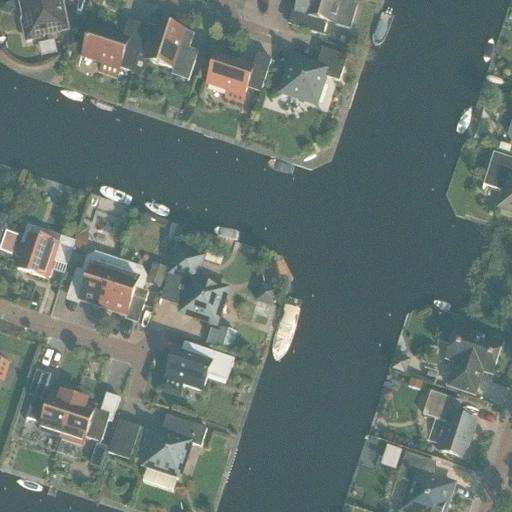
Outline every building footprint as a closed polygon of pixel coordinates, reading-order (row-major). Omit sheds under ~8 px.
[(15,1),(12,0),(3,0),(0,4),(0,8),(1,12),(9,16),(16,10),(15,1)] [(22,23),(26,42),(42,39),(44,36),(67,32),(60,0),(19,0),(24,20),(22,23)] [(296,15),(292,28),(325,39),(329,25),(350,31),(357,7),(342,3),(343,0),(300,0),(296,14),(294,13),(294,14),(296,15)] [(139,56),(147,30),(127,24),(121,44),(89,34),(82,58),(102,65),(100,72),(117,78),(120,70),(132,74),(131,77),(132,77),(139,56)] [(139,56),(151,60),(150,64),(174,71),(181,51),(188,53),(194,36),(163,26),(160,35),(147,30),(139,56)] [(348,60),(349,59),(321,50),(321,51),(322,51),(317,68),(293,60),(282,94),(315,105),(324,79),(339,84),(347,60),(348,60)] [(261,95),(271,62),(257,57),(251,74),(215,62),(207,86),(227,92),(225,100),(242,106),(247,90),(260,94),(259,95),(261,95)] [(511,214),(511,161),(493,156),(483,188),(502,194),(497,210),(511,214)] [(26,246),(17,271),(48,282),(55,263),(67,268),(76,243),(61,239),(59,246),(42,240),(44,233),(27,227),(21,245),(26,246)] [(18,238),(6,234),(0,252),(0,253),(11,257),(18,238)] [(89,240),(79,236),(75,249),(85,252),(89,240)] [(182,314),(215,325),(227,292),(197,282),(204,259),(178,250),(167,283),(189,290),(182,314)] [(80,302),(104,310),(120,262),(95,254),(86,259),(82,272),(77,270),(74,280),(86,284),(80,302)] [(120,262),(104,310),(127,317),(133,299),(146,303),(149,294),(143,292),(147,279),(143,270),(120,262)] [(166,270),(153,266),(147,286),(160,290),(166,270)] [(261,286),(256,303),(273,308),(279,292),(261,286)] [(220,330),(215,347),(232,352),(237,334),(220,330)] [(492,376),(503,346),(457,331),(447,361),(456,364),(448,388),(475,397),(483,373),(492,376)] [(230,376),(234,361),(185,345),(180,358),(173,356),(163,387),(180,393),(183,386),(203,392),(211,370),(230,376)] [(411,361),(396,355),(390,370),(405,376),(411,361)] [(0,380),(3,381),(9,364),(0,360),(0,380)] [(61,440),(75,398),(64,394),(62,398),(52,395),(51,397),(45,395),(51,377),(37,373),(29,397),(34,398),(26,423),(27,423),(27,421),(41,426),(39,433),(61,440)] [(423,385),(411,381),(408,388),(420,392),(423,385)] [(462,404),(431,394),(423,416),(447,425),(438,453),(464,462),(477,424),(457,417),(462,404)] [(87,402),(75,398),(61,440),(84,447),(86,440),(100,445),(99,447),(100,447),(108,423),(112,424),(120,400),(106,395),(99,419),(94,417),(96,409),(85,406),(87,402)] [(149,468),(143,486),(173,496),(179,478),(190,446),(201,449),(207,431),(167,418),(161,435),(156,433),(145,467),(149,468)] [(140,430),(119,423),(108,455),(129,462),(140,430)] [(108,450),(97,446),(90,468),(101,471),(108,450)] [(402,452),(387,447),(383,459),(397,464),(402,452)] [(434,464),(406,454),(398,480),(412,484),(405,505),(408,511),(444,511),(453,487),(429,479),(434,464)]
